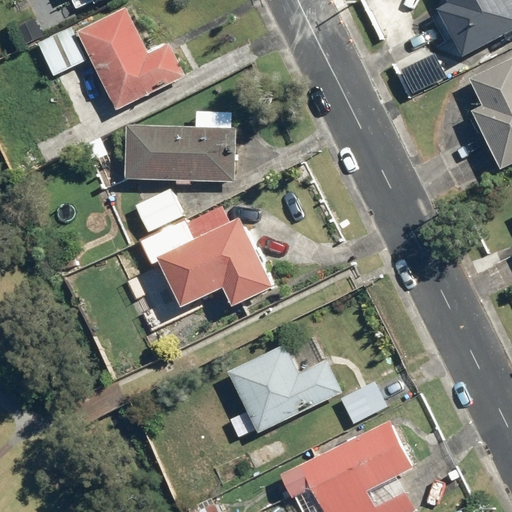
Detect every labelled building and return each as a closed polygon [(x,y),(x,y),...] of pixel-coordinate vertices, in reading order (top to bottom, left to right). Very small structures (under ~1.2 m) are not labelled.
[(46,0),(42,2),(53,26),(108,0),(46,0)] [(511,31),(511,0),(452,0),(454,3),(433,16),(448,43),(455,39),(466,58),(511,31)] [(130,10),(80,33),(92,60),(117,114),(194,78),(177,41),(150,54),(130,10)] [(75,22),(35,41),(52,78),(92,60),(80,33),(75,22)] [(511,165),(511,60),(472,82),(486,108),(471,116),(501,172),(511,165)] [(130,123),(127,179),(241,184),(244,114),(198,112),(197,125),(130,123)] [(151,237),(140,241),(152,271),(165,265),(185,313),(232,293),(239,309),(279,292),(247,219),(236,224),(227,204),(187,221),(151,237)] [(264,433),(345,389),(329,359),(303,373),(288,344),(231,374),(251,412),(233,421),(241,438),(261,427),(264,433)] [(393,408),(378,380),(342,398),(357,426),(393,408)] [(416,468),(391,418),(284,474),(299,502),(318,492),(328,511),(417,511),(399,476),(416,468)] [(221,511),(214,498),(189,511),(221,511)]
